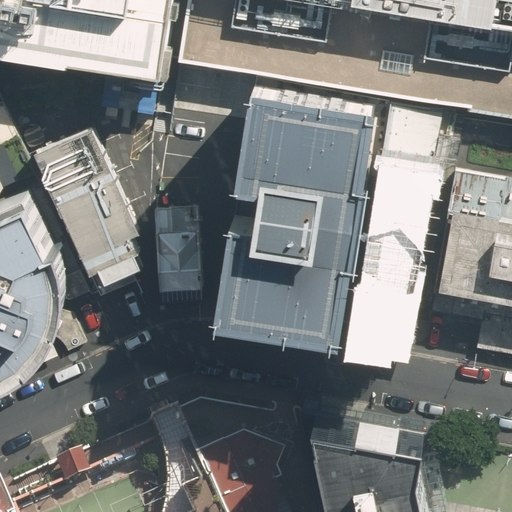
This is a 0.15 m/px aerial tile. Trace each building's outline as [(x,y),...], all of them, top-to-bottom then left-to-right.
[(0,0),(0,50),(78,62),(79,56),(136,65),(169,70),(179,0),(0,0)] [(511,0),(194,0),(186,52),(511,107),(511,0)] [(104,95),(119,97),(121,80),(123,69),(108,67),(104,95)] [(448,102),(256,71),(238,177),(268,182),(262,220),(236,216),(220,312),(409,343),(448,102)] [(139,101),(154,103),(158,75),(144,73),(142,84),(139,101)] [(121,80),(119,97),(131,99),(139,101),(142,84),(121,80)] [(0,188),(37,173),(4,98),(0,100),(0,188)] [(147,230),(95,120),(66,134),(38,147),(105,290),(146,270),(130,237),(147,230)] [(511,168),(457,159),(435,281),(511,294),(511,168)] [(0,367),(28,356),(39,350),(58,327),(70,306),(73,284),(71,270),(62,241),(39,190),(0,206),(0,367)] [(159,208),(165,286),(202,283),(197,205),(159,208)] [(424,511),(414,461),(417,429),(307,406),(332,511),(424,511)] [(13,511),(3,489),(0,490),(0,511),(295,511),(272,445),(243,433),(197,453),(177,411),(152,424),(158,438),(167,462),(167,485),(164,510),(163,511),(13,511)] [(61,458),(69,479),(153,444),(145,424),(61,458)]
